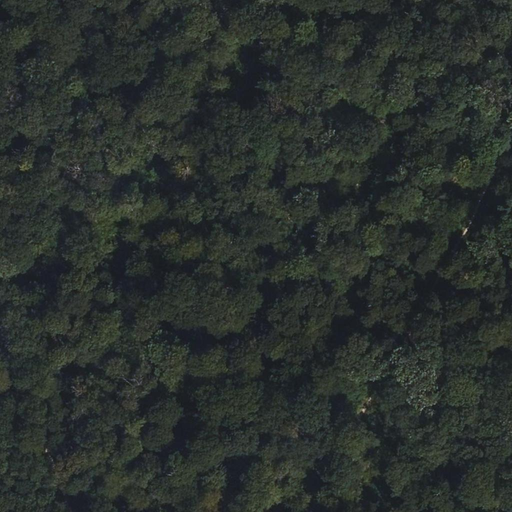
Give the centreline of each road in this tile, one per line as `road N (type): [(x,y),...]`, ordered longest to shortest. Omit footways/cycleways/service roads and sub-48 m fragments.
road 1 (track): [(0,265),(118,246),(379,115),(477,87),(511,87)]
road 2 (track): [(272,0),(200,511)]
road 3 (unknown): [(310,511),(511,137)]
road 4 (track): [(60,511),(0,369)]
